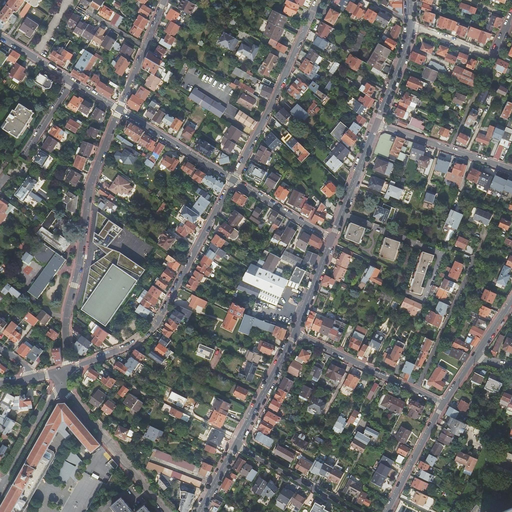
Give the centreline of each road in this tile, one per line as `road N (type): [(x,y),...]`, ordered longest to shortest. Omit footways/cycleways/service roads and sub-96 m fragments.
road 1 (residential): [(67,369),(65,318),(88,183),(119,109)]
road 2 (residential): [(233,179),(157,324),(94,360)]
road 3 (residential): [(318,0),(233,179)]
road 4 (residential): [(166,511),(63,381)]
road 5 (residential): [(474,259),(415,391)]
road 6 (residential): [(376,124),(511,169)]
road 7 (residential): [(355,511),(235,446)]
road 8 (residential): [(119,109),(233,179)]
road 9 (residential): [(295,333),(415,391)]
road 10 (residential): [(235,446),(295,333)]
road 11 (residential): [(331,239),(376,124)]
road 12 (residential): [(386,511),(443,404)]
road 13 (residential): [(63,381),(3,485)]
